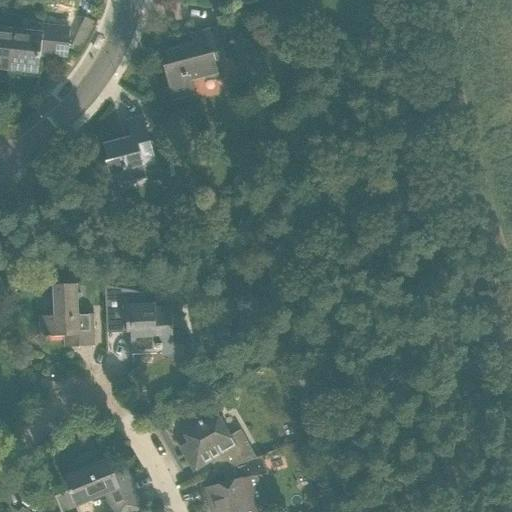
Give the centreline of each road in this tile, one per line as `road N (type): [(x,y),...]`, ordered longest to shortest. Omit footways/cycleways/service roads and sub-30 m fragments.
road 1 (track): [(511,273),(440,0)]
road 2 (residential): [(174,511),(153,460),(97,381),(64,398),(0,465)]
road 3 (track): [(440,200),(351,286),(316,357),(307,411)]
road 4 (residential): [(0,167),(81,84),(122,0)]
